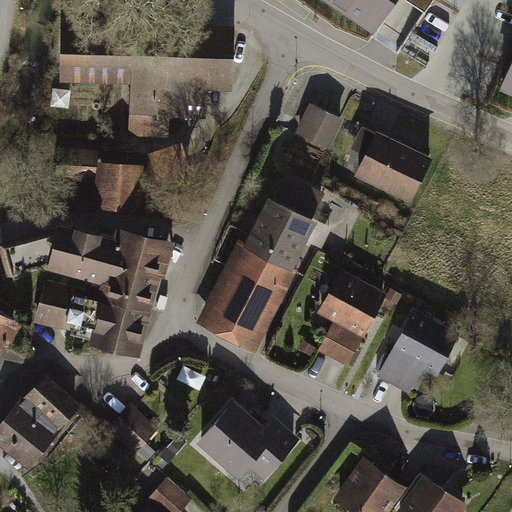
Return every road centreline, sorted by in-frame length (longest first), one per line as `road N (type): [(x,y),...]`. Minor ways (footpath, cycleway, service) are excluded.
road 1 (residential): [(294,46),(175,321),(180,339),(354,415),(511,454)]
road 2 (residential): [(294,46),(511,144)]
